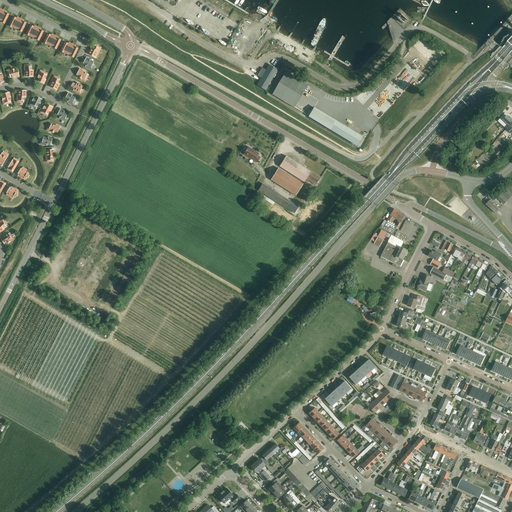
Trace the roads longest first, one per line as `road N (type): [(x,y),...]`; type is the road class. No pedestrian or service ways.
road 1 (tertiary): [(74,511),(206,391),(400,176),(431,172)]
road 2 (primary): [(58,511),(183,398),(391,174)]
road 3 (residential): [(425,26),(412,27),(361,84),(348,87),(280,56),(243,63),(144,0)]
road 4 (residential): [(404,207),(130,46)]
road 5 (residential): [(0,309),(130,46)]
road 6 (residential): [(371,151),(356,158),(151,48),(130,46)]
